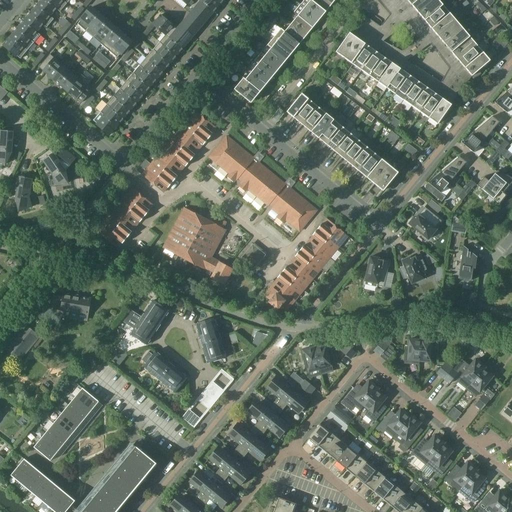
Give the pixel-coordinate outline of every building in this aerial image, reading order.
[(40,0),(37,5),(50,16),(56,9),(56,8),(46,0),(40,0)] [(67,4),(63,1),(62,0),(46,0),(56,8),(56,9),(60,12),(67,4)] [(208,9),(209,8),(200,1),(198,0),(182,0),(202,16),(208,9)] [(198,0),(200,1),(209,8),(208,9),(213,13),(217,8),(220,4),(214,0),(198,0)] [(304,8),(319,20),(326,12),(310,0),(309,0),(304,0),(300,5),(304,8)] [(309,0),(310,0),(326,12),(332,4),(327,0),(309,0)] [(417,0),(411,5),(418,13),(433,0),(417,0)] [(443,5),(438,0),(433,0),(418,13),(425,21),(443,5)] [(43,24),(47,28),(54,19),(50,16),(37,5),(30,13),(43,24)] [(449,13),(443,5),(425,21),(431,29),(449,13)] [(202,16),(190,6),(182,15),(173,26),(185,37),(178,44),(183,48),(199,29),(213,13),(208,9),(202,16)] [(77,24),(85,31),(100,14),(92,7),(80,20),(80,21),(77,24)] [(312,28),(319,20),(304,8),(297,16),(312,28)] [(508,15),(504,11),(499,17),(504,21),(508,15)] [(43,24),(30,13),(23,21),(37,32),(43,24)] [(456,21),(449,13),(431,29),(438,37),(456,21)] [(93,37),(93,38),(107,21),(100,14),(85,31),(93,37)] [(178,44),(185,37),(160,15),(153,24),(155,26),(166,35),(166,34),(178,44)] [(306,36),(312,28),(297,16),(291,24),(306,36)] [(494,27),(498,23),(493,17),(489,20),(494,27)] [(272,22),(269,19),(264,24),(269,28),(273,23),(272,22)] [(17,28),(30,40),(37,32),(23,21),(17,28)] [(93,38),(101,44),(115,27),(107,21),(93,38)] [(463,29),(456,21),(438,37),(445,45),(463,29)] [(155,26),(153,24),(152,23),(146,31),(149,33),(155,26)] [(299,44),(306,36),(291,24),(285,31),(284,32),(299,44)] [(101,44),(109,51),(123,34),(115,27),(101,44)] [(23,47),(24,47),(30,40),(17,28),(10,36),(23,47)] [(293,52),(299,44),(284,32),(285,31),(281,28),(274,37),(293,52)] [(470,37),(463,29),(445,45),(451,52),(470,37)] [(260,30),(255,35),(260,39),(264,33),(260,30)] [(146,31),(139,38),(142,41),(149,33),(146,31)] [(335,52),(344,59),(358,39),(349,33),(335,52)] [(131,41),(123,34),(109,51),(117,58),(131,41)] [(178,44),(166,34),(166,35),(159,42),(176,56),(183,48),(178,44)] [(71,35),(68,38),(75,44),(77,41),(71,35)] [(260,39),(255,35),(251,40),(256,44),(260,39)] [(24,47),(23,47),(10,36),(3,44),(20,59),(27,50),(24,47)] [(286,60),(293,52),(274,37),(267,45),(271,48),(286,60)] [(476,45),(470,37),(451,52),(458,60),(476,45)] [(136,49),(142,41),(139,38),(132,46),(136,49)] [(367,45),(358,39),(344,59),(353,65),(367,45)] [(76,45),(83,50),(85,47),(79,42),(76,45)] [(153,50),(169,64),(176,56),(159,42),(153,50)] [(375,51),(367,45),(353,65),(361,71),(375,51)] [(483,53),(476,45),(458,60),(465,68),(483,53)] [(92,53),(85,47),(83,50),(89,56),(92,53)] [(280,68),(286,60),(271,48),(265,56),(280,68)] [(146,58),(163,72),(169,64),(153,50),(146,58)] [(383,57),(375,51),(361,71),(370,76),(383,57)] [(258,64),(273,76),(280,68),(265,56),(261,53),(254,61),(258,64)] [(490,61),(483,53),(465,68),(472,76),(490,61)] [(52,79),(63,65),(50,54),(39,67),(52,79)] [(92,58),(98,63),(101,60),(94,55),(92,58)] [(392,63),(383,57),(370,76),(378,82),(392,63)] [(143,69),(156,80),(163,72),(146,58),(139,65),(143,69)] [(107,66),(101,60),(98,63),(105,69),(107,66)] [(266,84),(273,76),(258,64),(254,61),(254,60),(247,68),(251,72),(266,84)] [(400,69),(392,63),(378,82),(386,88),(400,69)] [(52,79),(60,85),(71,72),(63,65),(52,79)] [(133,73),(137,76),(150,87),(156,80),(143,69),(139,65),(133,73)] [(409,75),(400,69),(386,88),(395,94),(409,75)] [(67,92),(78,79),(78,78),(71,72),(60,85),(67,92)] [(231,76),(225,72),(218,81),(223,86),(231,76)] [(260,92),(266,84),(251,72),(245,79),(245,80),(260,92)] [(133,73),(126,81),(143,95),(150,87),(137,76),(133,73)] [(81,75),(78,78),(78,79),(67,92),(81,103),(92,90),(87,85),(90,82),(81,75)] [(417,81),(409,75),(395,94),(403,100),(417,81)] [(245,80),(245,79),(243,78),(234,89),(251,103),(260,92),(245,80)] [(123,92),(137,103),(143,95),(126,81),(119,89),(123,92)] [(403,100),(412,106),(426,87),(417,81),(403,100)] [(434,93),(426,87),(412,106),(420,112),(434,93)] [(123,92),(117,99),(117,100),(130,111),(137,103),(123,92)] [(511,96),(506,92),(494,103),(507,113),(511,106),(511,96)] [(443,99),(434,93),(420,112),(429,118),(443,99)] [(286,112),(295,119),(310,100),(301,94),(286,112)] [(359,96),(357,94),(354,98),(362,105),(365,101),(363,99),(359,96)] [(123,119),(130,111),(117,100),(117,99),(113,96),(106,105),(110,108),(110,107),(123,119)] [(451,105),(443,99),(429,118),(437,124),(451,105)] [(318,107),(310,100),(295,119),(303,125),(318,107)] [(110,107),(110,108),(106,105),(100,112),(104,115),(117,126),(123,119),(110,107)] [(326,113),(318,107),(303,125),(311,132),(326,113)] [(186,122),(208,140),(213,134),(212,133),(204,126),(208,121),(195,111),(186,122)] [(334,120),(326,113),(311,132),(319,138),(334,120)] [(117,126),(104,115),(97,123),(110,135),(117,126)] [(484,140),(489,144),(493,139),(488,135),(499,122),(492,117),(473,132),(484,141),(484,140)] [(342,126),(334,120),(319,138),(327,145),(342,126)] [(203,145),(208,140),(186,122),(177,132),(190,143),(194,138),(203,145)] [(350,133),(342,126),(327,145),(335,152),(350,133)] [(12,153),(13,131),(0,130),(0,161),(5,164),(12,153)] [(168,143),(190,161),(195,155),(186,148),(190,143),(177,132),(168,143)] [(484,141),(473,132),(461,143),(473,153),(479,146),(484,150),(489,144),(484,140),(484,141)] [(335,152),(343,158),(358,140),(350,133),(335,152)] [(299,231),(317,210),(289,188),(288,190),(284,187),(285,185),(258,162),(256,164),(252,161),(254,159),(226,136),(209,157),(230,174),(228,177),(234,182),(236,179),(237,180),(238,178),(242,181),(240,183),(241,184),(239,186),(245,191),(247,189),(268,206),(270,204),(273,207),(272,209),(279,215),(277,217),(283,222),(285,220),(299,231)] [(351,165),(366,146),(358,140),(343,158),(351,165)] [(500,145),(505,149),(509,144),(504,140),(500,145)] [(186,167),(190,161),(168,143),(160,154),(173,164),(177,159),(185,166),(186,167)] [(500,155),(505,149),(500,145),(495,151),(500,155)] [(351,165),(359,171),(374,153),(366,146),(351,165)] [(54,185),(68,183),(66,170),(76,158),(64,148),(58,155),(62,158),(60,161),(53,152),(42,160),(52,175),(54,185)] [(14,158),(19,161),(22,153),(17,151),(14,158)] [(490,158),(494,161),(500,155),(495,151),(490,158)] [(367,178),(382,159),(374,153),(359,171),(367,178)] [(151,164),(173,182),(178,176),(177,176),(169,169),(173,164),(160,154),(151,164)] [(459,157),(440,172),(455,185),(460,179),(455,175),(466,162),(459,157)] [(490,167),(494,161),(490,158),(486,163),(490,167)] [(367,178),(375,184),(390,166),(382,159),(367,178)] [(173,182),(151,164),(142,175),(155,186),(159,181),(168,187),(167,188),(168,188),(173,182)] [(383,191),(398,173),(390,166),(375,184),(383,191)] [(511,178),(497,171),(489,181),(488,181),(503,193),(511,182),(511,178)] [(455,185),(440,172),(428,183),(436,189),(432,194),(441,202),(445,197),(441,193),(446,186),(451,190),(455,185)] [(30,197),(33,179),(19,176),(15,198),(19,210),(32,207),(30,197)] [(506,195),(503,193),(488,181),(489,181),(484,177),(477,186),(499,204),(506,195)] [(467,185),(472,189),(476,184),(471,180),(467,185)] [(463,191),(455,185),(451,190),(458,196),(460,194),(462,191),(463,191)] [(466,195),(472,189),(467,185),(463,191),(462,191),(466,195)] [(145,216),(149,211),(149,210),(141,203),(145,198),(132,188),(123,199),(145,216)] [(466,195),(462,191),(460,194),(458,197),(462,201),(466,195)] [(140,222),(145,216),(123,199),(114,209),(127,220),(131,215),(139,222),(140,222)] [(409,224),(428,240),(436,229),(435,228),(441,221),(424,207),(415,218),(414,217),(409,224)] [(229,277),(233,271),(231,270),(232,269),(214,260),(212,263),(209,261),(225,230),(222,228),(225,223),(209,214),(206,220),(184,208),(163,247),(179,256),(176,261),(186,267),(189,261),(205,269),(205,268),(214,272),(212,277),(224,284),(228,276),(229,277)] [(105,220),(127,238),(132,232),(131,231),(123,225),(127,220),(114,209),(105,220)] [(467,226),(454,216),(451,232),(465,234),(467,226)] [(122,244),(127,238),(105,220),(96,231),(109,241),(113,236),(122,243),(122,244)] [(322,223),(317,229),(339,247),(348,236),(335,225),(331,231),(322,224),(322,223)] [(321,242),(317,247),(330,258),(339,247),(317,229),(312,235),(313,235),(321,242)] [(255,269),(266,255),(252,243),(241,257),(255,269)] [(304,245),(299,251),(321,268),(330,258),(317,247),(313,252),(305,245),(304,245)] [(468,250),(463,246),(458,279),(471,281),(475,256),(470,252),(468,252),(468,250)] [(304,264),(300,269),(313,279),(321,268),(299,251),(295,256),(295,257),(304,264)] [(402,261),(412,284),(424,279),(423,277),(429,274),(421,255),(410,259),(410,257),(402,261)] [(370,256),(364,285),(377,288),(377,286),(384,287),(389,261),(382,259),(382,261),(378,260),(379,258),(370,256)] [(426,260),(428,265),(437,261),(432,257),(426,260)] [(304,290),(313,279),(300,269),(296,273),(287,266),(282,272),(304,290)] [(286,285),(282,290),(295,300),(304,290),(282,272),(277,278),(278,278),(286,285)] [(286,311),(295,300),(282,290),(278,295),(270,288),(265,294),(271,299),(269,302),(277,309),(280,306),(286,311)] [(63,297),(57,296),(56,300),(62,301),(60,311),(88,316),(91,299),(63,294),(63,297)] [(55,310),(56,300),(57,296),(50,295),(48,308),(55,310)] [(168,312),(169,311),(164,308),(165,307),(158,303),(153,300),(152,302),(151,301),(149,305),(150,305),(144,314),(143,313),(141,317),(159,328),(161,325),(160,324),(166,316),(169,313),(168,312)] [(28,316),(37,323),(42,316),(33,309),(28,316)] [(156,332),(159,328),(141,317),(139,320),(140,321),(134,329),(133,329),(131,332),(132,332),(131,334),(135,337),(135,338),(141,342),(142,341),(147,344),(148,343),(151,340),(150,340),(155,331),(156,332)] [(200,340),(201,344),(221,337),(220,333),(219,334),(216,324),(217,324),(215,320),(214,320),(214,318),(208,320),(208,319),(201,321),(201,322),(196,324),(196,326),(195,326),(197,330),(201,339),(200,340)] [(20,361),(40,336),(24,323),(4,348),(20,361)] [(225,355),(226,355),(225,351),(224,351),(221,342),(222,341),(221,337),(201,344),(202,348),(203,347),(206,357),(205,357),(206,361),(207,361),(208,363),(213,361),(213,362),(221,360),(221,359),(226,357),(225,355)] [(421,338),(420,339),(421,339),(420,345),(419,361),(431,362),(432,349),(438,349),(438,341),(433,340),(433,339),(430,339),(430,338),(423,337),(423,339),(421,338)] [(421,339),(420,339),(413,339),(413,340),(409,340),(408,350),(408,353),(405,353),(404,363),(419,364),(419,361),(420,345),(421,339)] [(380,356),(388,346),(382,341),(373,351),(380,356)] [(351,359),(356,353),(346,344),(341,351),(351,359)] [(314,348),(321,374),(333,371),(326,346),(322,347),(322,346),(314,348)] [(321,374),(314,348),(314,347),(312,348),(312,347),(304,349),(305,350),(302,350),(310,377),(321,374)] [(172,364),(169,361),(168,362),(160,356),(161,355),(158,352),(157,353),(156,352),(153,355),(149,351),(142,360),(146,364),(144,367),(145,368),(144,369),(147,371),(148,370),(156,377),(155,378),(159,380),(172,364)] [(467,389),(484,368),(485,367),(483,366),(484,365),(478,360),(477,361),(475,360),(457,381),(467,389)] [(436,373),(443,378),(451,368),(445,363),(436,373)] [(175,367),(172,364),(159,380),(162,383),(162,382),(170,388),(170,389),(173,392),(173,391),(175,392),(178,388),(179,389),(184,383),(183,382),(187,378),(185,376),(186,376),(183,373),(182,374),(174,367),(175,367)] [(457,374),(451,368),(443,378),(449,384),(457,374)] [(476,396),(492,376),(489,374),(490,373),(484,368),(467,389),(476,396)] [(277,408),(292,389),(280,378),(270,390),(278,397),(273,404),(277,408)] [(310,395),(315,388),(305,380),(300,386),(310,395)] [(377,389),(378,389),(376,387),(377,386),(371,381),(371,382),(369,381),(359,392),(354,388),(343,403),(351,410),(355,406),(360,410),(364,406),(377,389)] [(210,395),(217,387),(212,382),(205,391),(210,395)] [(92,410),(99,402),(82,388),(79,385),(77,387),(81,390),(75,397),(92,410)] [(217,387),(210,395),(216,400),(223,391),(217,387)] [(305,399),(292,389),(277,408),(281,411),(287,404),(296,411),(299,407),(301,410),(308,402),(305,400),(305,399)] [(384,394),(378,389),(377,389),(364,406),(368,409),(366,415),(374,422),(382,411),(377,407),(386,397),(383,395),(384,394)] [(210,395),(205,391),(198,399),(203,404),(210,395)] [(92,410),(75,397),(72,394),(70,396),(74,398),(68,405),(85,419),(92,410)] [(216,400),(210,395),(203,404),(209,408),(216,400)] [(481,410),(489,400),(483,395),(475,405),(481,410)] [(509,405),(503,411),(511,417),(509,419),(511,422),(511,400),(510,403),(509,403),(508,404),(509,405)] [(67,407),(62,413),(61,413),(78,427),(85,419),(68,405),(65,402),(64,404),(67,407)] [(258,431),(273,412),(260,402),(251,414),(259,421),(253,427),(258,431)] [(352,419),(335,405),(330,411),(348,425),(352,419)] [(410,416),(404,411),(403,412),(400,409),(392,419),(387,415),(376,429),(382,433),(384,430),(393,437),(410,416)] [(60,415),(55,422),(71,435),(78,427),(61,413),(62,413),(58,410),(57,412),(60,415)] [(182,419),(187,423),(194,415),(189,410),(182,419)] [(336,423),(340,419),(331,411),(327,416),(336,423)] [(286,423),(273,412),(258,431),(262,435),(268,428),(276,435),(279,431),(282,433),(288,426),(285,423),(286,423)] [(193,428),(200,420),(194,415),(187,423),(193,428)] [(410,415),(410,416),(393,437),(401,444),(399,447),(404,452),(415,438),(410,434),(420,423),(418,421),(419,420),(413,416),(412,417),(410,415)] [(53,423),(48,430),(64,444),(71,435),(55,422),(51,419),(50,421),(53,423)] [(340,419),(336,423),(345,431),(349,426),(340,419)] [(234,451),(238,455),(254,436),(241,425),(240,426),(238,424),(231,431),(234,434),(231,437),(240,444),(234,451)] [(308,438),(318,446),(329,432),(320,424),(308,438)] [(46,432),(41,438),(57,452),(64,444),(48,430),(44,427),(43,429),(46,432)] [(327,453),(339,439),(329,432),(318,446),(327,453)] [(426,464),(443,443),(444,443),(442,441),(443,440),(437,435),(436,436),(435,435),(425,446),(420,442),(412,453),(426,464)] [(57,452),(41,438),(38,436),(36,437),(39,440),(34,447),(50,461),(57,452)] [(267,446),(254,436),(238,455),(243,458),(248,451),(257,458),(267,446)] [(327,453),(336,461),(348,447),(339,439),(327,453)] [(443,461),(452,451),(449,449),(449,448),(444,443),(443,443),(426,464),(440,476),(448,465),(443,461)] [(156,464),(156,463),(135,446),(86,506),(82,502),(74,511),(116,511),(156,464)] [(346,468),(357,454),(348,447),(336,461),(346,468)] [(219,478),(234,459),(222,449),(212,461),(220,468),(215,475),(219,478)] [(346,468),(355,476),(366,462),(357,454),(346,468)] [(16,485),(32,466),(24,459),(10,475),(18,481),(15,484),(16,485)] [(247,470),(234,459),(219,478),(223,482),(229,475),(237,482),(247,470)] [(364,484),(376,470),(366,462),(355,476),(364,484)] [(459,491),(476,470),(477,470),(475,468),(476,467),(470,463),(469,463),(467,462),(458,473),(453,470),(445,480),(459,491)] [(41,472),(32,466),(16,485),(17,486),(19,483),(26,488),(23,491),(24,492),(41,472)] [(364,484),(373,491),(385,477),(388,474),(379,466),(376,470),(364,484)] [(476,489),(484,478),(482,476),(482,475),(476,470),(459,491),(473,503),(481,493),(476,489)] [(49,479),(41,472),(24,492),(25,493),(28,490),(34,495),(31,498),(33,499),(49,479)] [(200,502),(215,483),(202,472),(193,484),(201,491),(195,498),(197,499),(200,502)] [(383,499),(394,485),(385,477),(373,491),(383,499)] [(41,506),(57,486),(49,479),(33,499),(33,500),(36,496),(43,502),(40,505),(41,506)] [(228,494),(215,483),(200,502),(204,505),(210,499),(218,505),(221,502),(224,504),(230,496),(227,494),(228,494)] [(403,492),(394,485),(383,499),(392,507),(403,492)] [(48,511),(50,511),(66,493),(57,486),(41,506),(42,507),(44,503),(51,509),(48,511)] [(496,511),(509,497),(503,492),(502,493),(499,491),(495,496),(490,492),(475,510),(476,511),(496,511)] [(402,511),(413,500),(403,492),(392,507),(398,511),(402,511)] [(66,493),(50,511),(51,511),(53,510),(54,511),(65,511),(75,501),(66,493)] [(191,511),(196,507),(183,496),(173,508),(178,511),(191,511)] [(509,496),(509,497),(496,511),(511,511),(511,496),(511,497),(511,498),(509,496)] [(279,497),(275,509),(282,511),(292,511),(296,504),(279,497)] [(418,511),(422,508),(413,500),(402,511),(418,511)]
